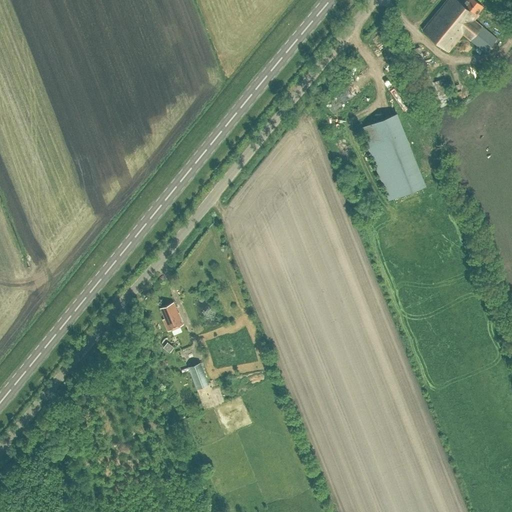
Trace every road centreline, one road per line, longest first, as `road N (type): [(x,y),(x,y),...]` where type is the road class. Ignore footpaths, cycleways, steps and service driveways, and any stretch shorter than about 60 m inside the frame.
road 1 (unclassified): [(0,449),(373,0)]
road 2 (primary): [(0,401),(330,0)]
road 3 (track): [(391,0),(421,39),(447,55),(475,59),(511,39)]
